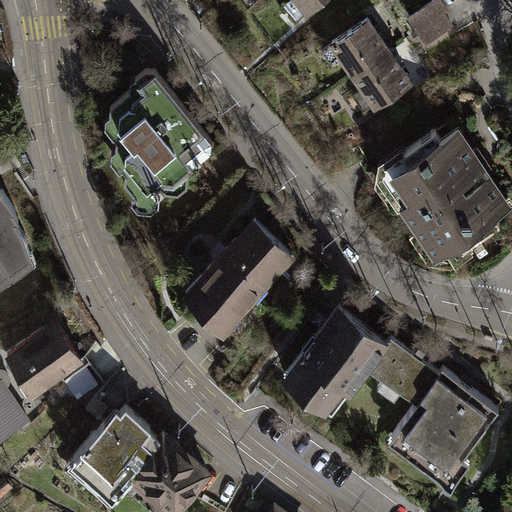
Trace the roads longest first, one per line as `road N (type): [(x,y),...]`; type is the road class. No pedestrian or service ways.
road 1 (unclassified): [(332,511),(178,384),(132,319),(80,204),(44,0)]
road 2 (unclassified): [(507,317),(438,301),(371,267),(142,0)]
